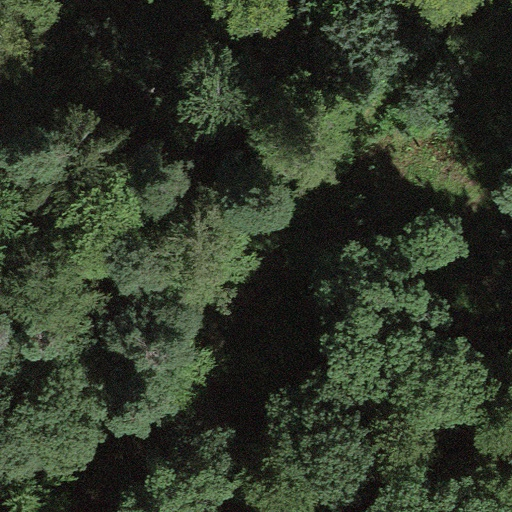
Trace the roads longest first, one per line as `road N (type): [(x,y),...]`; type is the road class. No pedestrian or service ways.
road 1 (track): [(94,511),(364,123),(472,0)]
road 2 (track): [(233,511),(301,405),(370,319),(511,182)]
